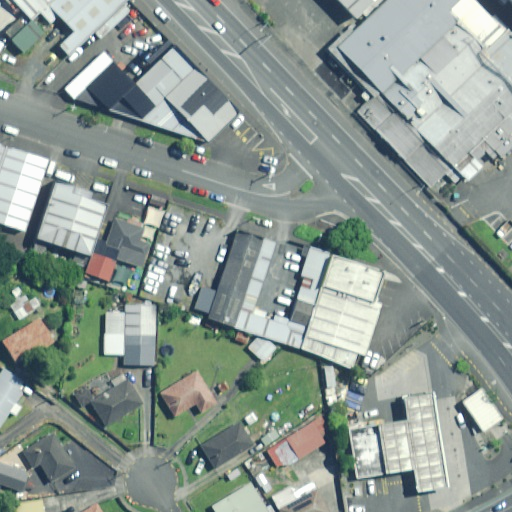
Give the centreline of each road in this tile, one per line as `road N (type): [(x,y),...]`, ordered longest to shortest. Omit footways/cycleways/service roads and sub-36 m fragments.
road 1 (residential): [(0,110),(252,192),(287,194),(329,162)]
road 2 (trunk): [(511,349),(329,162)]
road 3 (trunk): [(329,162),(183,0)]
